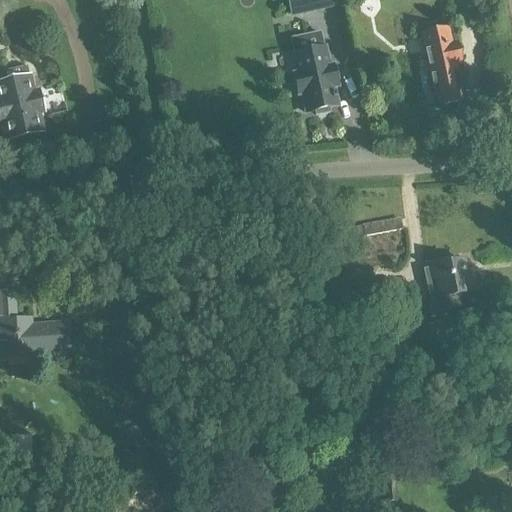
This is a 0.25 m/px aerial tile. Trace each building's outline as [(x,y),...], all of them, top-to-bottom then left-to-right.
[(336,0),(287,0),(291,17),(338,7),(336,0)] [(423,36),(431,75),(426,76),(431,97),(435,96),(438,108),(462,103),(455,75),(461,73),(459,67),(460,66),(456,45),(455,46),(453,39),(449,40),(447,31),(423,36)] [(336,96),(335,96),(334,90),(338,89),(333,68),(329,69),(325,50),(294,57),(298,76),(294,77),(299,97),(302,96),(307,115),(315,113),(316,117),(330,114),(329,110),(338,108),(336,100),(337,100),(336,96)] [(0,124),(3,123),(7,141),(42,133),(38,115),(42,114),(37,94),(33,95),(29,80),(27,68),(3,74),(0,74),(0,124)] [(354,241),(365,239),(403,232),(400,220),(362,227),(362,228),(352,229),(354,241)] [(471,295),(464,263),(432,270),(434,282),(437,281),(444,313),(473,307),(470,295),(471,295)] [(354,283),(359,301),(385,296),(381,278),(354,283)] [(0,328),(1,346),(4,346),(4,360),(33,358),(33,355),(70,353),(68,325),(31,327),(31,321),(16,322),(14,293),(0,293),(0,328)] [(161,406),(148,408),(150,420),(163,418),(161,406)]
